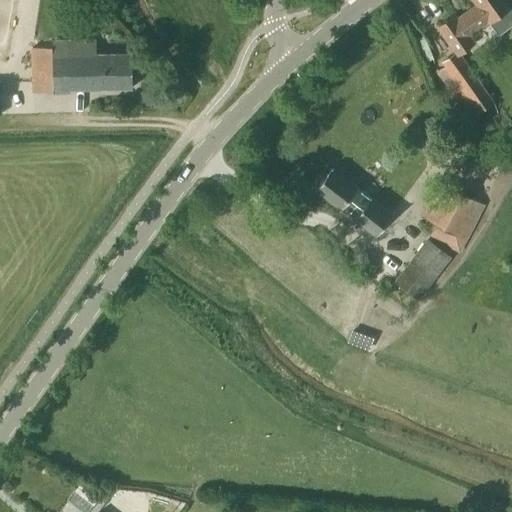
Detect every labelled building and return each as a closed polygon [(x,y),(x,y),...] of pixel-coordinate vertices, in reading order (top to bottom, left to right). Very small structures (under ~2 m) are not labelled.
[(438,27),(455,51),(458,54),(459,53),(474,42),(469,35),(489,21),(491,20),(498,30),(511,19),(511,15),(507,8),(510,6),(506,0),(473,0),(477,4),(457,19),(454,15),(438,27)] [(52,41),(52,47),(32,48),(33,93),(70,92),(70,88),(132,87),(132,53),(96,54),(95,40),(52,41)] [(458,54),(455,51),(441,61),(444,65),(435,71),(469,119),(478,112),(493,102),(472,73),(459,53),(458,54)] [(327,173),(315,189),(341,208),(347,201),(359,211),(354,218),(376,235),(393,213),(331,167),(330,169),(327,173)] [(459,252),(484,204),(441,181),(422,217),(434,223),(427,235),(459,252)] [(418,298),(450,257),(428,240),(396,281),(418,298)] [(77,483),(67,502),(87,511),(89,511),(99,495),(77,483)]
